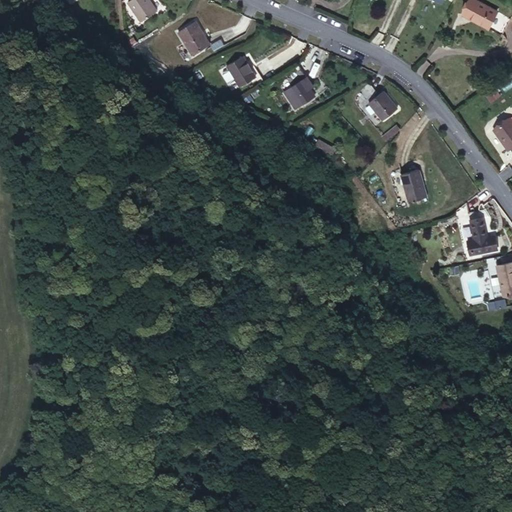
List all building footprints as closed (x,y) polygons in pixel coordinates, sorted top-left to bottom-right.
[(157,10),(149,0),(131,0),(129,1),(141,19),(157,10)] [(509,16),(480,0),(468,0),(461,14),(499,35),(509,16)] [(209,45),(195,26),(180,40),(193,56),(209,45)] [(255,78),(246,57),(230,63),(240,84),(255,78)] [(307,76),(290,85),(283,89),(292,106),(299,102),(313,95),(308,87),(312,85),(307,76)] [(383,93),(378,97),(368,85),(359,93),(369,105),(381,120),(395,109),(383,93)] [(510,116),(493,128),(505,146),(511,141),(511,118),(511,119),(510,116)] [(313,141),(331,149),(333,144),(316,136),(313,141)] [(425,193),(418,167),(401,172),(408,197),(425,193)] [(458,212),(455,212),(459,239),(466,237),(471,236),(467,217),(465,206),(458,212)] [(483,214),(467,217),(471,236),(466,237),(469,252),(494,247),(492,237),(486,238),(483,214)] [(511,291),(511,260),(511,261),(496,265),(502,294),(511,291)]
